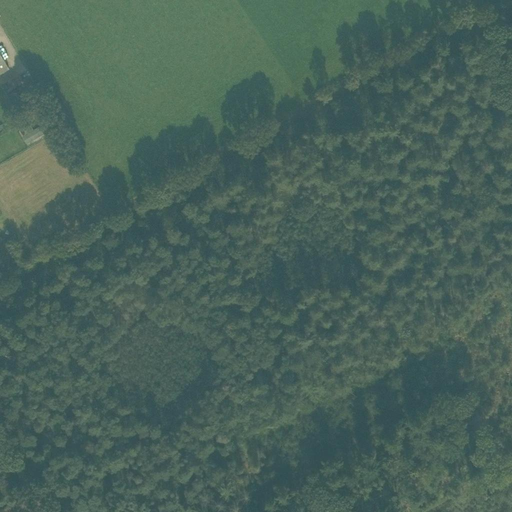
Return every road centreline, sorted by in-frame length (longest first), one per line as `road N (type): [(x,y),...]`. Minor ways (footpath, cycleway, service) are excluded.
road 1 (track): [(0,289),(495,0)]
road 2 (track): [(511,135),(466,17)]
